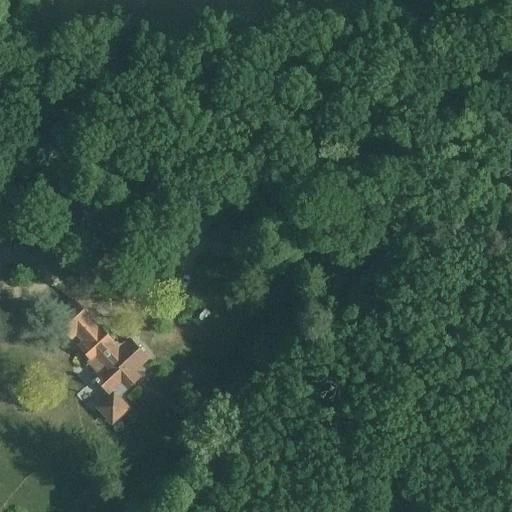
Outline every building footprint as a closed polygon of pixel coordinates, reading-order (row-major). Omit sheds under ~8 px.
[(128,213),(108,196),(111,191),(99,183),(96,188),(78,210),(89,219),(95,211),(117,228),(128,213)] [(65,241),(78,228),(63,214),(51,227),(65,241)] [(212,237),(211,257),(235,257),(235,237),(212,237)] [(134,371),(140,365),(148,358),(131,341),(124,348),(122,349),(122,350),(121,351),(115,344),(115,342),(102,327),(100,329),(91,320),(93,319),(76,301),(55,322),(71,339),(77,334),(85,343),(79,348),(90,360),(97,353),(108,364),(95,376),(97,378),(96,380),(109,394),(94,407),(112,426),(130,409),(119,397),(120,395),(126,391),(140,377),(134,371)] [(237,429),(247,422),(239,412),(229,419),(237,429)] [(201,462),(228,437),(220,429),(212,437),(202,427),(190,415),(173,432),(201,462)]
